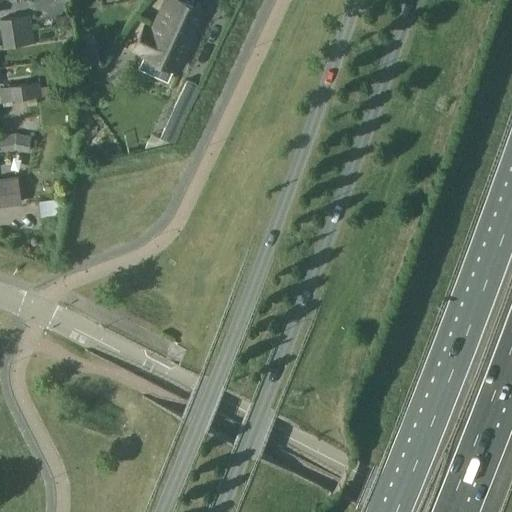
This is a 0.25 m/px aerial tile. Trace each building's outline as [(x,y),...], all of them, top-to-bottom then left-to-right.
[(142,51),(141,54),(176,70),(203,9),(184,0),(165,0),(152,30),(143,26),(134,47),(142,51)] [(58,25),(60,24),(72,22),(71,14),(56,16),(58,25)] [(32,28),(31,15),(0,19),(0,26),(1,33),(32,28)] [(34,42),(32,28),(1,33),(3,46),(34,42)] [(89,64),(81,66),(83,75),(91,73),(89,64)] [(198,85),(187,80),(173,109),(184,114),(198,85)] [(42,95),(40,82),(9,86),(11,99),(42,95)] [(159,138),(171,143),(176,132),(164,127),(159,138)] [(159,138),(151,134),(143,151),(170,145),(171,143),(159,138)] [(0,150),(14,149),(12,136),(0,137),(0,150)] [(0,205),(20,203),(17,176),(0,178),(0,205)] [(40,217),(55,216),(59,215),(57,200),(38,202),(40,217)] [(75,233),(72,247),(79,248),(82,234),(75,233)]
